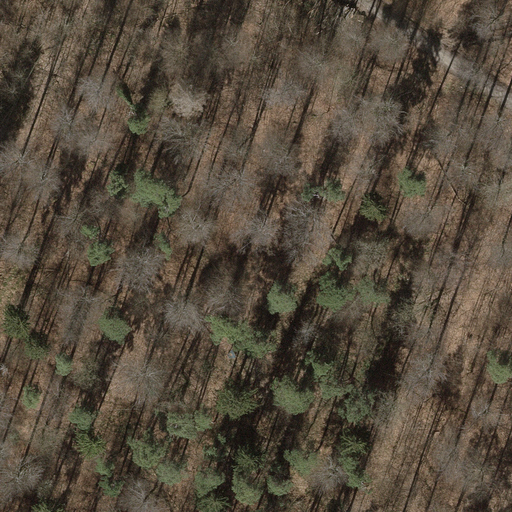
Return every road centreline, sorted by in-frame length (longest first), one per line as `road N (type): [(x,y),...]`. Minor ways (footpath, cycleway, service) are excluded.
road 1 (track): [(117,0),(163,157),(273,405),(341,511)]
road 2 (track): [(366,0),(511,101)]
